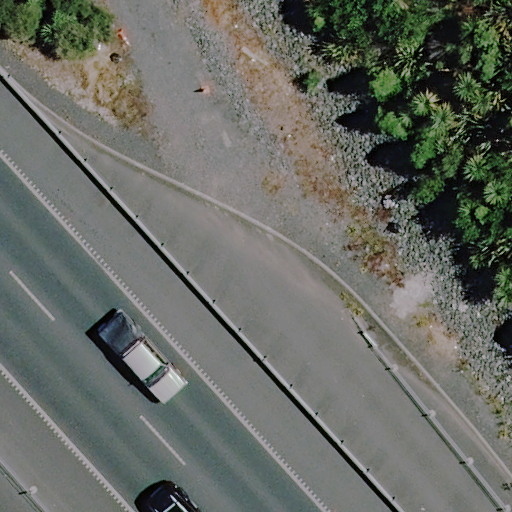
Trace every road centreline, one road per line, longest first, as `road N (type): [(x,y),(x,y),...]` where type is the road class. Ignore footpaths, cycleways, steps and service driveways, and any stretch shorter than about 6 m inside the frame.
road 1 (motorway): [(0,253),(232,511)]
road 2 (track): [(215,254),(118,0)]
